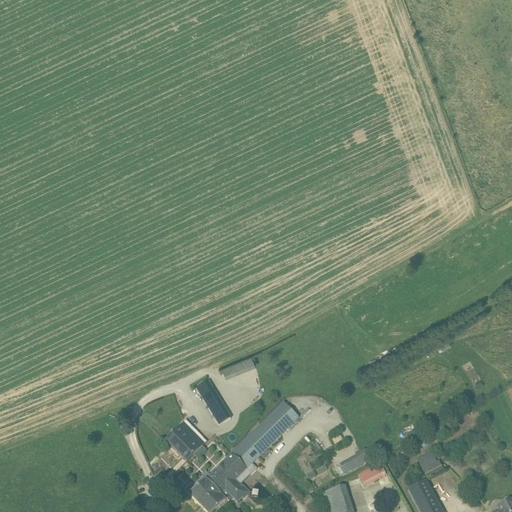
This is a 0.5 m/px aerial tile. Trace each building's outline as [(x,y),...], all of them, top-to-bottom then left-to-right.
[(221,368),(226,379),(256,366),(252,356),(221,368)] [(231,418),(208,383),(198,389),(216,420),(220,425),(231,418)] [(249,439),(232,456),(239,463),(216,486),(220,491),(214,498),(215,499),(211,502),(208,500),(201,507),(205,511),(213,511),(228,499),(230,502),(233,499),(237,504),(243,499),(244,500),(249,496),(242,489),(244,487),(242,485),(257,470),(253,465),(264,454),(299,420),(284,404),(249,439)] [(204,444),(184,423),(166,441),(171,447),(166,452),(175,462),(181,457),(187,462),(204,444)] [(340,465),(346,475),(371,461),(364,449),(355,454),(356,456),(340,465)] [(426,478),(443,469),(438,461),(436,462),(432,454),(417,462),(422,470),(426,478)] [(190,496),(201,507),(208,500),(211,502),(215,499),(214,498),(220,491),(216,486),(239,463),(232,456),(205,481),(190,496)] [(358,475),(364,487),(387,476),(381,464),(358,475)] [(441,511),(426,481),(408,491),(418,511),(441,511)] [(304,486),(309,492),(310,493),(314,491),(309,483),(304,486)] [(321,495),(326,509),(350,501),(345,487),(321,495)] [(302,500),(304,504),(312,499),(310,495),(302,500)] [(499,510),(495,511),(511,511),(511,500),(498,508),(499,510)] [(309,511),(322,511),(316,501),(306,507),(309,511)] [(353,511),(350,501),(326,509),(326,511),(353,511)]
